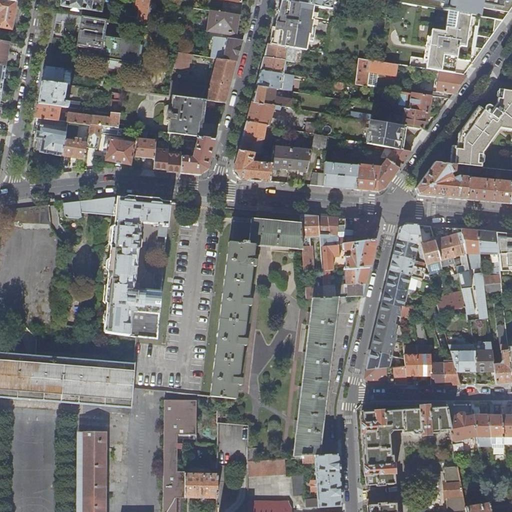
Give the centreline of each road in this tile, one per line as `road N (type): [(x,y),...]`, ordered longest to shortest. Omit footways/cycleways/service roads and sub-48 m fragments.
road 1 (residential): [(394,207),(511,33)]
road 2 (residential): [(11,193),(111,180),(215,190)]
road 3 (residential): [(215,190),(265,0)]
road 4 (residential): [(43,0),(11,193)]
road 5 (residential): [(351,393),(394,207)]
road 6 (residential): [(215,190),(394,207)]
road 7 (residential): [(351,393),(511,394)]
